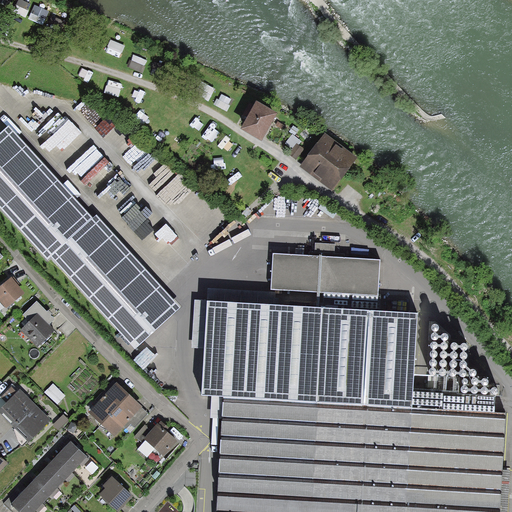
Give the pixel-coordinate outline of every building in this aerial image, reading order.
[(45,27),(51,12),(23,0),(20,0),(15,14),(45,27)] [(134,55),(129,67),(143,73),(148,61),(134,55)] [(256,102),(241,128),(263,141),(271,126),(278,114),(256,102)] [(51,259),(95,220),(9,125),(0,133),(0,208),(48,262),(51,259)] [(324,133),(300,167),(317,179),(333,191),(358,157),(324,133)] [(86,164),(93,171),(106,159),(87,138),(67,156),(80,170),(86,164)] [(305,149),(297,144),(289,155),(296,161),(305,149)] [(93,172),(110,179),(104,194),(112,204),(115,198),(126,202),(122,210),(126,214),(123,220),(138,237),(144,231),(136,223),(145,214),(136,205),(144,198),(125,176),(120,174),(107,160),(93,172)] [(157,162),(146,178),(158,187),(169,171),(157,162)] [(95,220),(51,259),(134,350),(180,309),(97,218),(95,220)] [(145,244),(154,259),(183,241),(176,230),(165,237),(163,233),(145,244)] [(273,255),(271,292),(377,297),(379,261),(273,255)] [(9,280),(0,287),(0,302),(4,307),(21,293),(9,280)] [(208,304),(203,401),(223,403),(415,412),(416,387),(420,316),(208,304)] [(36,314),(20,331),(36,347),(52,330),(36,314)] [(194,335),(194,351),(206,352),(206,335),(194,335)] [(116,382),(87,411),(115,439),(144,410),(116,382)] [(60,404),(67,396),(54,384),(47,392),(60,404)] [(19,389),(0,409),(0,412),(32,442),(53,420),(19,389)] [(223,403),(218,511),(507,511),(511,416),(499,416),(415,412),(223,403)] [(64,415),(53,425),(58,430),(68,420),(64,415)] [(71,422),(67,430),(74,433),(78,426),(71,422)] [(174,443),(156,426),(144,439),(162,456),(174,443)] [(24,492),(12,505),(19,511),(34,511),(87,456),(71,441),(64,449),(49,465),(35,480),(24,492)] [(104,490),(99,496),(116,511),(130,496),(110,478),(102,487),(104,490)]
